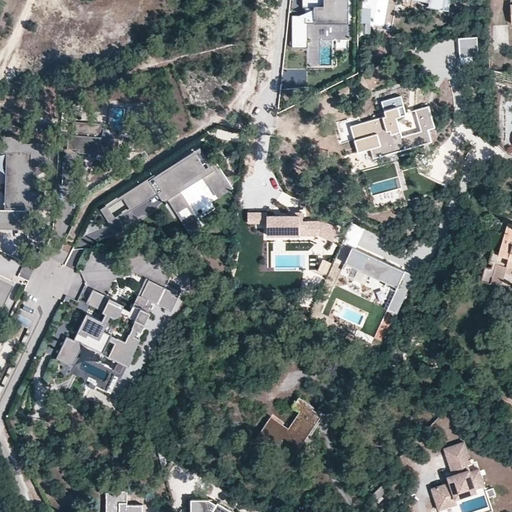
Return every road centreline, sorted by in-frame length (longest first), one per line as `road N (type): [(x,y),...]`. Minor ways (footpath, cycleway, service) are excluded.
road 1 (unknown): [(275,0),(264,189)]
road 2 (residential): [(60,279),(0,406)]
